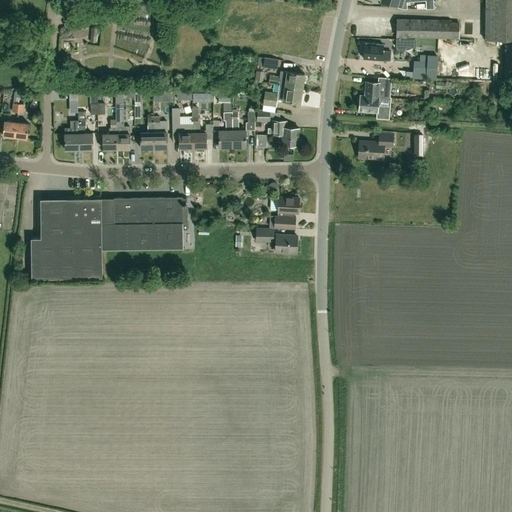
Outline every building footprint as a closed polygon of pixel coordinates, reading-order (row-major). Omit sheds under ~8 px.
[(433,0),(382,0),(382,2),(400,7),(407,8),(407,1),(426,0),(426,8),(434,8),(433,0)] [(506,40),(511,40),(511,0),(486,0),(485,40),(506,40)] [(244,15),(240,37),(289,45),(292,23),(244,15)] [(86,29),(87,17),(72,16),(72,21),(67,21),(65,22),(64,23),(64,26),(65,26),(67,27),(71,27),(86,29)] [(459,38),(460,22),(452,21),(397,19),(396,37),(451,38),(459,38)] [(408,47),(408,39),(397,38),(396,46),(408,47)] [(390,60),(391,51),(383,50),(384,44),(365,42),(364,58),(382,60),(382,59),(390,60)] [(437,68),(438,56),(421,55),(421,61),(415,60),(414,68),(413,76),(436,78),(437,68)] [(278,68),(279,59),(259,56),(257,65),(264,66),(278,68)] [(459,72),(458,65),(445,67),(445,74),(459,72)] [(279,84),(302,87),(304,74),(281,71),(280,77),(270,76),(269,82),(279,84)] [(365,96),(390,97),(391,84),(391,78),(380,77),(378,77),(378,83),(366,82),(365,96)] [(300,106),(302,87),(279,84),(278,94),(265,92),(264,98),(263,110),(271,111),(275,111),(277,100),(293,102),(293,105),(300,106)] [(213,101),(213,93),(193,93),(193,101),(213,101)] [(324,93),(306,93),(305,108),(324,109),(324,93)] [(390,97),(365,96),(361,95),(360,97),(358,97),(358,102),(359,103),(360,103),(359,111),(377,112),(377,118),(389,119),(391,97),(390,97)] [(103,149),(117,149),(117,108),(116,108),(116,120),(111,120),(111,127),(109,127),(109,134),(103,134),(103,149)] [(130,134),(130,126),(124,126),(124,108),(117,108),(117,149),(130,148),(130,134)] [(193,124),(180,124),(180,108),(172,108),(173,129),(180,129),(180,148),(193,147),(193,124)] [(271,111),(263,110),(254,108),(254,111),(255,111),(255,121),(257,121),(270,121),(271,111)] [(206,147),(206,131),(200,131),(200,117),(198,117),(198,109),(192,109),(193,124),(193,147),(206,147)] [(79,111),(79,120),(79,149),(93,149),(93,134),(85,134),(85,128),(86,128),(86,111),(79,111)] [(226,120),(226,130),(219,130),(219,147),(234,147),(233,130),(232,130),(232,120),(232,111),(227,112),(223,112),(224,120),(226,120)] [(154,117),(154,148),(168,148),(167,132),(168,132),(168,120),(160,120),(160,116),(154,117)] [(154,148),(154,117),(148,117),(148,126),(148,129),(144,130),(144,132),(141,132),(141,148),(154,148)] [(79,120),(71,120),(72,129),(72,134),(65,134),(66,150),(79,149),(79,120)] [(288,134),(289,127),(286,127),(286,121),(273,120),(273,128),(268,128),(268,133),(272,133),(272,134),(279,134),(283,134),(283,133),(288,134)] [(15,137),(17,122),(5,121),(3,136),(15,137)] [(17,122),(15,137),(27,138),(29,123),(17,122)] [(283,134),(279,134),(278,140),(282,141),(282,145),(291,145),(291,147),(300,148),(301,140),(299,140),(299,128),(289,127),(288,134),(283,133),(283,134)] [(233,130),(234,147),(246,147),(246,130),(233,130)] [(393,146),(394,133),(380,133),(379,141),(360,140),(359,157),(384,159),(384,146),(393,146)] [(264,147),(265,135),(257,135),(257,147),(264,147)] [(278,207),(299,208),(300,198),(279,196),(278,207)] [(183,203),(184,197),(42,199),(42,237),(32,237),(33,277),(103,276),(102,249),(184,248),(184,229),(188,229),(188,205),(187,205),(187,203),(183,203)] [(299,212),(299,208),(278,207),(278,211),(280,211),(280,215),(275,215),(275,216),(270,215),(270,227),(295,228),(296,216),(292,216),(292,212),(299,212)] [(274,241),(274,228),(257,228),(257,241),(274,241)] [(297,252),(298,235),(277,234),(276,251),(297,252)]
